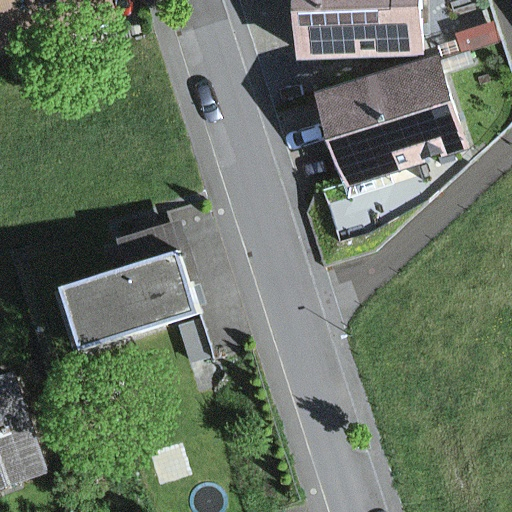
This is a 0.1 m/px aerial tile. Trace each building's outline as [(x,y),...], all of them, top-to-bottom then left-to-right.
[(123,0),(0,0),(0,57),(129,19),(123,0)] [(418,0),(304,0),(306,55),(420,52),(418,0)] [(443,68),(333,102),(357,182),(468,148),(443,68)] [(147,274),(76,295),(92,349),(212,314),(202,279),(209,277),(194,227),(138,244),(147,274)] [(14,384),(0,389),(0,497),(48,482),(14,384)]
